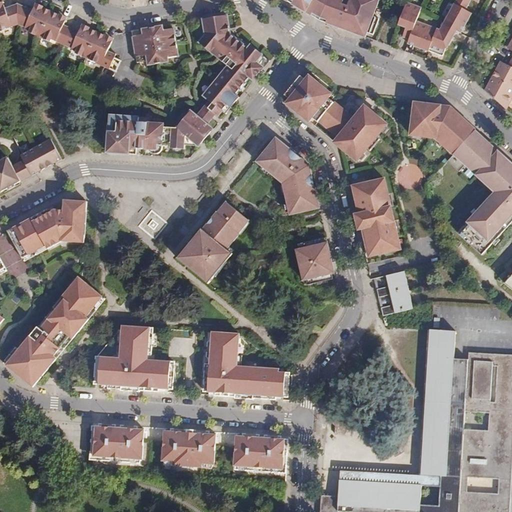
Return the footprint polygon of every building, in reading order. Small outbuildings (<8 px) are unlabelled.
[(284,0),(306,13),(308,10),(321,18),(323,15),(328,18),(326,23),(343,29),(343,27),(356,32),(355,34),(365,38),(367,33),(373,35),(379,21),(372,19),(379,0),(349,0),(350,0),(348,0),(284,0)] [(468,23),(473,14),(467,10),(472,0),(474,0),(479,3),(480,0),(458,0),(442,31),(429,26),(428,30),(416,26),(423,9),(408,3),(400,26),(408,29),(404,38),(411,40),(423,45),(421,49),(431,52),(432,49),(447,54),(449,46),(450,47),(458,32),(464,21),(468,23)] [(19,19),(22,6),(17,3),(5,8),(4,6),(0,7),(0,31),(12,27),(10,23),(19,19)] [(19,19),(18,25),(30,30),(29,33),(39,37),(51,12),(43,8),(42,8),(41,10),(34,7),(33,10),(22,6),(19,19)] [(51,12),(39,37),(50,42),(51,40),(64,45),(71,28),(63,25),(65,21),(59,18),(60,16),(59,15),(51,12)] [(210,101),(217,107),(212,112),(216,115),(218,117),(223,112),(228,106),(231,109),(240,98),(236,95),(250,78),(254,81),(264,68),(257,62),(263,55),(251,46),(248,49),(235,38),(231,42),(227,39),(230,34),(227,16),(203,20),(206,35),(203,38),(210,44),(206,48),(214,55),(217,52),(220,55),(218,58),(228,66),(204,96),(210,101)] [(464,21),(458,32),(462,34),(468,23),(464,21)] [(159,27),(132,32),(138,63),(148,61),(152,61),(153,65),(165,63),(164,59),(168,58),(179,56),(174,29),(163,30),(159,31),(159,27)] [(81,28),(79,32),(71,28),(64,45),(77,51),(76,54),(86,58),(97,33),(89,29),(88,29),(87,31),(81,28)] [(105,36),(97,33),(86,58),(97,63),(98,61),(103,63),(101,66),(109,69),(116,54),(108,51),(112,42),(105,39),(106,37),(105,36)] [(210,44),(203,38),(200,43),(206,48),(210,44)] [(409,45),(421,49),(423,45),(411,40),(409,45)] [(485,91),(506,110),(511,99),(511,95),(511,93),(511,48),(511,51),(511,59),(509,66),(504,64),(499,71),(497,70),(492,78),(495,80),(491,87),(488,86),(485,91)] [(116,58),(111,70),(117,72),(122,60),(116,58)] [(285,95),(291,100),(307,81),(301,76),(285,95)] [(288,104),(310,122),(313,118),(319,123),(320,121),(340,137),(335,143),(358,161),(387,125),(365,107),(354,119),(329,99),(332,95),(310,77),(307,81),(291,100),(288,104)] [(210,101),(197,116),(207,125),(216,115),(212,112),(217,107),(210,101)] [(415,104),(411,136),(435,139),(453,155),(476,131),(451,108),(415,104)] [(223,112),(226,114),(231,109),(228,106),(223,112)] [(111,116),(110,124),(111,124),(112,129),(115,133),(109,133),(108,153),(137,155),(137,149),(138,145),(143,145),(143,149),(150,150),(152,153),(154,153),(157,154),(160,153),(162,151),(163,149),(163,146),(170,147),(170,149),(185,150),(185,146),(186,136),(196,144),(200,147),(214,130),(207,125),(197,116),(191,112),(177,129),(164,128),(165,125),(150,124),(150,119),(111,116)] [(511,163),(476,131),(448,161),(460,172),(466,165),(489,186),(491,184),(498,191),(496,193),(468,223),(470,225),(460,235),(482,255),(511,223),(511,163)] [(196,144),(186,136),(185,146),(196,144)] [(276,138),(257,162),(263,167),(270,173),(283,184),(284,186),(286,194),(288,204),(290,212),(290,215),(320,209),(310,166),(276,138)] [(0,193),(32,176),(62,160),(51,139),(21,155),(24,160),(13,166),(9,159),(0,163),(0,193)] [(263,167),(261,169),(268,175),(270,173),(263,167)] [(402,249),(385,179),(353,187),(353,189),(354,188),(356,198),(355,198),(359,214),(360,214),(363,229),(362,229),(366,245),(367,245),(369,255),(368,255),(369,257),(402,249)] [(489,186),(496,193),(498,191),(491,184),(489,186)] [(85,236),(82,235),(83,213),(87,213),(87,202),(65,201),(64,211),(48,210),(9,231),(23,259),(46,246),(48,249),(62,242),(85,243),(85,236)] [(249,221),(227,203),(218,214),(217,213),(203,230),(202,229),(193,240),(194,241),(188,249),(187,248),(178,259),(208,284),(214,276),(213,275),(225,261),(226,262),(232,254),(226,249),(239,234),(238,233),(249,221)] [(151,210),(138,227),(155,240),(168,223),(151,210)] [(458,233),(460,235),(470,225),(468,223),(458,233)] [(335,273),(328,243),(325,244),(324,238),(298,244),(299,250),(297,250),(304,281),(307,280),(308,285),(333,279),(332,274),(335,273)] [(25,262),(48,249),(46,246),(23,259),(25,262)] [(414,309),(405,272),(387,276),(389,287),(377,289),(379,298),(391,295),(393,305),(381,308),(383,316),(414,309)] [(86,317),(103,297),(82,280),(79,278),(54,308),(57,310),(41,329),(38,327),(19,350),(17,348),(6,361),(13,366),(10,369),(22,378),(24,375),(30,380),(27,383),(33,388),(57,359),(54,357),(70,337),(73,339),(89,320),(86,317)] [(89,320),(106,299),(103,297),(86,317),(89,320)] [(41,329),(57,310),(54,308),(38,327),(41,329)] [(153,328),(122,326),(122,331),(121,345),(120,354),(123,354),(123,359),(118,358),(98,357),(95,388),(100,388),(100,385),(109,386),(109,389),(123,390),(123,387),(141,388),(141,391),(161,392),(161,390),(170,390),(174,391),(176,363),(153,361),(149,361),(149,356),(152,356),(152,347),(153,333),(153,328)] [(447,477),(445,507),(421,505),(422,485),(340,480),(339,501),(321,499),(320,511),(509,511),(510,498),(460,495),(461,478),(485,479),(486,472),(490,472),(490,475),(507,476),(511,411),(489,410),(490,407),(486,407),(486,401),(490,401),(493,355),(470,350),(469,360),(455,359),(456,331),(430,330),(422,475),(447,477)] [(240,334),(211,332),(210,341),(207,343),(206,357),(209,360),(209,365),(205,365),(204,392),(209,393),(216,394),(216,396),(236,397),(236,395),(254,395),(254,399),(276,400),(276,397),(283,398),(288,397),(289,374),(285,374),(281,374),(281,370),(243,366),(239,366),(239,354),(240,334)] [(57,359),(73,339),(70,337),(54,357),(57,359)] [(138,429),(138,427),(122,426),(122,431),(116,430),(116,426),(101,424),(101,426),(93,426),(91,456),(103,457),(103,460),(112,461),(114,459),(121,460),(124,462),(124,463),(131,464),(132,459),(141,460),(143,460),(145,430),(138,429)] [(172,432),(165,432),(165,461),(175,462),(175,465),(183,466),(186,465),(193,465),(195,467),(203,468),(203,464),(214,464),(216,465),(218,435),(211,435),(211,432),(194,431),(194,435),(188,435),(188,430),(172,429),(172,432)] [(243,438),(237,437),(236,466),(237,466),(246,467),(246,471),(254,471),(257,469),(264,470),(266,472),(274,473),(274,469),(287,470),(288,441),(281,440),(281,437),(265,436),(265,441),(260,440),(260,436),(243,434),(243,438)]
